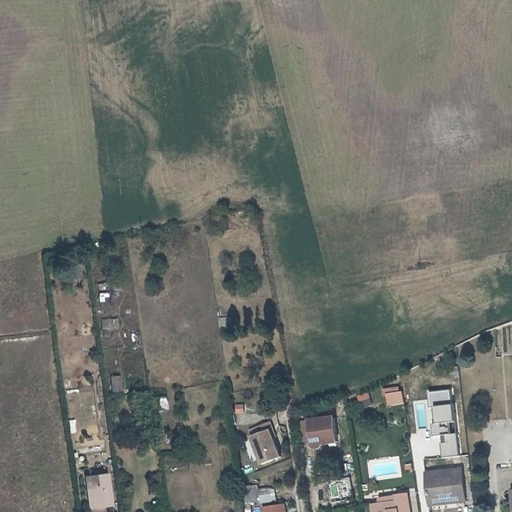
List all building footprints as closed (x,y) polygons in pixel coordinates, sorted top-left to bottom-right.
[(102,329),(118,329),(118,319),(102,319),(102,329)] [(110,393),(119,391),(117,375),(107,376),(110,393)] [(405,395),(404,388),(400,388),(388,390),(388,391),(390,400),(406,398),(405,395)] [(413,401),(416,432),(432,431),(431,408),(449,407),(448,391),(429,393),(430,399),(413,401)] [(159,397),(158,409),(165,409),(166,398),(159,397)] [(236,405),(238,414),(245,413),(244,404),(236,405)] [(447,421),(458,419),(457,408),(446,410),(447,421)] [(301,422),(304,444),(313,443),(314,450),(342,446),(338,417),(301,422)] [(271,430),(273,430),(270,422),(255,427),(258,434),(251,436),(258,455),(277,449),(273,437),(271,430)] [(469,496),(467,463),(455,464),(429,466),(430,474),(432,492),(458,489),(459,496),(469,496)] [(87,511),(100,511),(99,505),(108,503),(104,473),(83,475),(87,511)] [(246,486),(247,503),(259,502),(258,485),(246,486)] [(400,495),(383,498),(375,499),(377,511),(374,511),(373,511),(414,511),(410,488),(399,490),(400,495)] [(275,489),(259,490),(260,503),(276,502),(275,489)] [(458,489),(432,492),(432,499),(459,496),(458,489)] [(284,511),(284,503),(264,506),(264,511),(284,511)]
